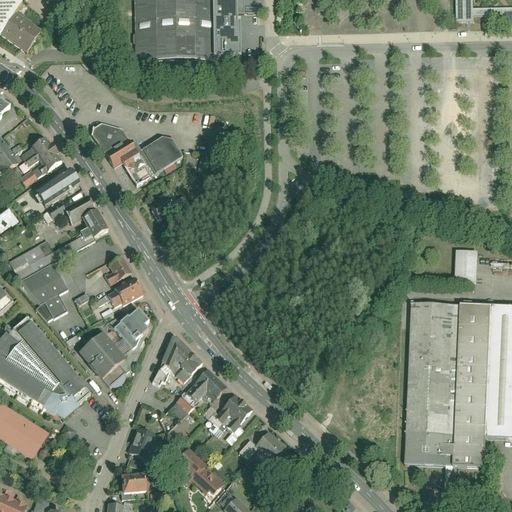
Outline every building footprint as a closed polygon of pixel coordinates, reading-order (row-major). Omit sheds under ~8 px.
[(0,0),(0,39),(25,56),(42,30),(16,13),(21,5),(12,0),(0,0)] [(132,0),(134,63),(215,62),(215,54),(241,54),(241,19),(238,19),(237,0),(132,0)] [(454,0),(455,24),(474,24),(473,19),(501,18),(501,32),(511,31),(511,10),(474,11),(473,0),(454,0)] [(0,121),(1,121),(0,119),(0,117),(10,109),(0,102),(0,121)] [(101,127),(90,134),(114,172),(123,166),(137,157),(122,133),(101,127)] [(210,150),(215,151),(216,148),(221,149),(223,140),(213,138),(210,150)] [(40,179),(62,165),(46,141),(20,159),(28,170),(39,163),(42,168),(36,172),(40,179)] [(137,157),(123,166),(137,188),(182,160),(171,142),(162,142),(137,157)] [(0,170),(4,176),(16,168),(0,143),(0,170)] [(65,200),(80,191),(68,172),(53,180),(65,200)] [(178,214),(168,196),(149,206),(158,224),(178,214)] [(96,214),(87,199),(63,212),(72,227),(81,222),(96,214)] [(9,213),(0,218),(0,238),(18,226),(9,213)] [(89,236),(92,241),(107,233),(96,214),(81,222),(89,236)] [(48,243),(9,264),(20,285),(54,267),(94,245),(92,241),(89,236),(54,255),(48,243)] [(478,255),(456,254),(455,288),(476,289),(478,255)] [(128,279),(120,264),(110,269),(115,278),(107,282),(111,288),(128,279)] [(46,326),(68,315),(60,298),(68,293),(54,267),(20,285),(40,309),(35,313),(46,326)] [(142,298),(134,282),(113,293),(114,294),(108,298),(115,312),(142,298)] [(0,320),(16,305),(0,287),(0,320)] [(78,308),(89,302),(86,296),(74,302),(78,308)] [(511,312),(411,308),(404,468),(485,472),(487,441),(511,442),(511,312)] [(137,315),(114,332),(132,354),(136,351),(140,341),(147,336),(143,331),(148,327),(137,315)] [(0,384),(48,414),(63,423),(79,411),(77,409),(95,395),(30,319),(13,332),(6,337),(0,342),(0,384)] [(201,366),(173,339),(161,367),(174,376),(179,365),(190,376),(201,366)] [(96,341),(78,357),(102,384),(104,382),(110,389),(123,378),(117,371),(120,368),(96,341)] [(225,392),(208,375),(188,394),(198,404),(207,396),(214,403),(225,392)] [(250,416),(232,402),(216,422),(221,427),(227,419),(233,424),(228,430),(235,436),(241,428),(250,416)] [(0,440),(33,461),(48,437),(0,407),(0,440)] [(207,419),(214,413),(211,410),(204,416),(207,419)] [(151,436),(136,432),(129,456),(144,461),(151,436)] [(283,452),(266,438),(256,450),(273,464),(283,452)] [(225,485),(188,453),(176,467),(213,499),(225,485)] [(144,479),(120,480),(122,498),(145,497),(144,479)] [(0,495),(0,511),(26,511),(28,508),(0,495)] [(231,497),(220,505),(224,510),(235,502),(231,497)] [(248,511),(238,500),(225,511),(248,511)]
